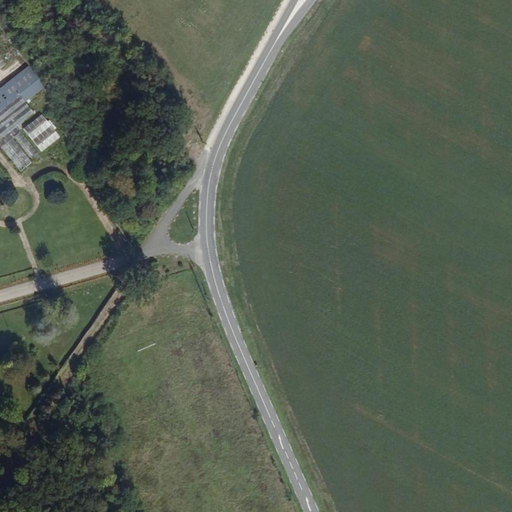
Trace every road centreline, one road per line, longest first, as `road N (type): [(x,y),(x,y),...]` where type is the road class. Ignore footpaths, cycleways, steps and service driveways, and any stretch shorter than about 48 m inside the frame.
road 1 (tertiary): [(208,253),(228,321),(311,511)]
road 2 (tertiary): [(301,0),(217,151),(207,192),(208,253)]
road 3 (unclassified): [(0,294),(154,251),(208,253)]
